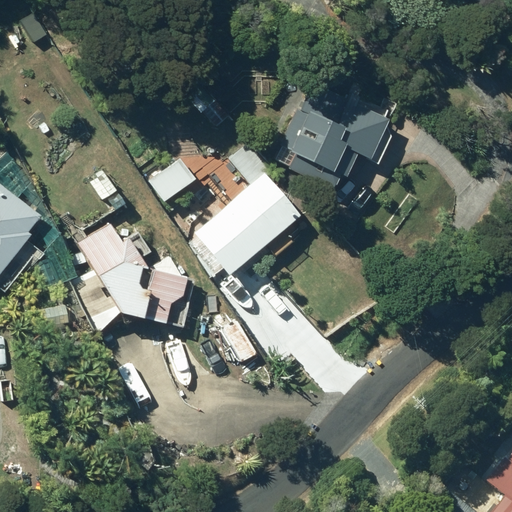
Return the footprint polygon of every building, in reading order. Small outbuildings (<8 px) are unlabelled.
[(353,96),(316,78),(305,106),(302,106),(284,142),(289,144),(282,159),(340,185),(347,170),(353,173),(364,150),(377,154),(395,115),(363,101),(365,95),(355,91),(353,96)] [(229,89),(195,109),(210,135),(245,114),(229,89)] [(197,229),(235,270),(304,207),(267,167),(197,229)] [(160,185),(168,195),(182,184),(173,174),(160,185)] [(0,274),(35,228),(32,225),(44,209),(0,175),(0,274)] [(119,220),(125,230),(134,224),(128,214),(119,220)] [(115,219),(81,239),(127,308),(172,319),(177,300),(189,295),(193,274),(155,264),(134,233),(128,238),(115,219)] [(232,317),(215,328),(236,362),(254,352),(232,317)] [(511,511),(511,451),(482,487),(500,503),(492,511),(511,511)]
